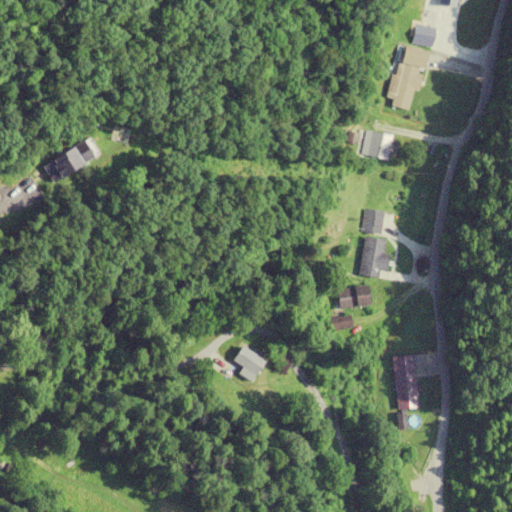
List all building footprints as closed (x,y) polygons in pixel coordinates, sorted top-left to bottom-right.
[(427,52),(397,44),(385,97),(392,99),(390,106),(407,110),(412,90),(418,91),(427,52)] [(391,136),(371,131),(366,156),(386,160),(391,136)] [(94,161),(85,142),(49,160),(58,178),(94,161)] [(360,234),(380,235),(381,212),(361,210),(360,234)] [(357,275),(382,279),(386,254),(381,253),(383,240),(363,237),(357,275)] [(335,311),(368,305),(365,286),(332,292),(335,311)] [(322,321),(326,333),(350,326),(347,314),(322,321)] [(248,383),(262,364),(240,348),(230,362),(237,368),(234,372),(248,383)] [(417,408),(412,356),(389,358),(394,410),(417,408)]
